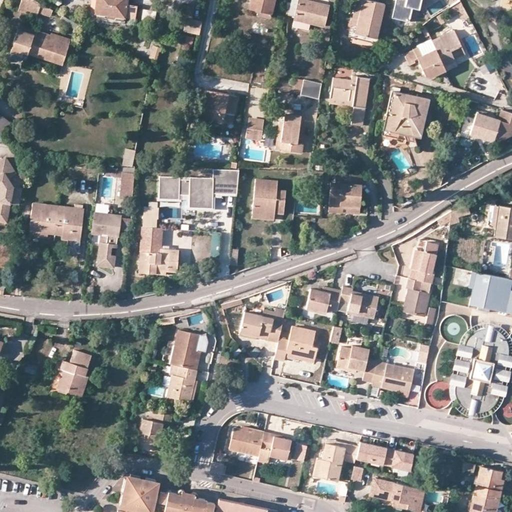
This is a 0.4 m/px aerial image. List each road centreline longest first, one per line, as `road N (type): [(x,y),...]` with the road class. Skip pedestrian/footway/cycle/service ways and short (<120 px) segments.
road 1 (residential): [(0,301),(60,309),(210,291),(364,237),(511,158)]
road 2 (residential): [(511,452),(247,398),(212,411),(193,473)]
road 3 (residential): [(0,504),(73,510),(127,463),(193,473)]
road 4 (residential): [(193,473),(328,511)]
